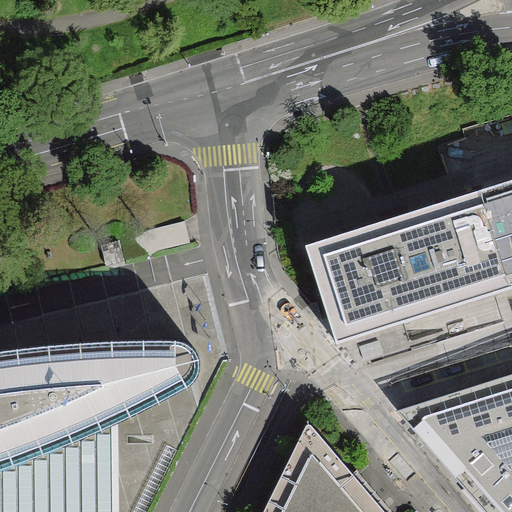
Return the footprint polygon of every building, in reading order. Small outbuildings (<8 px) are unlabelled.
[(510,288),(511,287),(511,181),(479,191),(510,288)] [(337,343),(510,288),(479,191),(306,246),(337,343)] [(188,235),(185,223),(121,238),(126,260),(190,244),(188,235)] [(0,511),(121,511),(121,421),(197,382),(206,364),(204,343),(188,327),(150,323),(25,335),(0,340),(0,511)] [(511,511),(511,374),(410,407),(400,410),(489,511),(511,511)] [(384,511),(309,424),(265,511),(384,511)]
